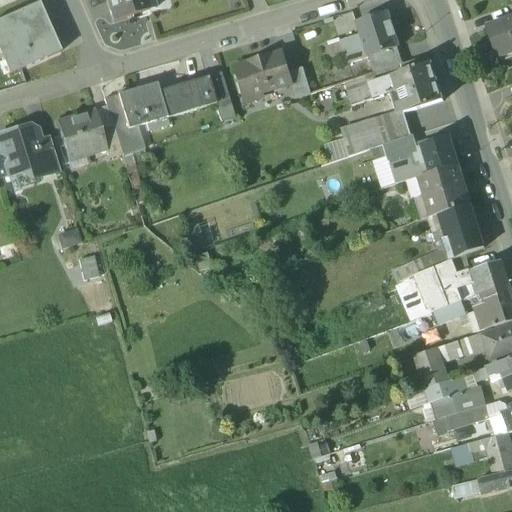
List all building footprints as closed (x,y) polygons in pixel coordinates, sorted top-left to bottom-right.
[(108,0),(115,22),(150,12),(146,0),(108,0)] [(39,5),(0,22),(0,56),(9,77),(60,54),(39,5)] [(388,15),(357,24),(361,37),(367,54),(368,59),(392,52),(399,49),(388,15)] [(511,21),(485,31),(497,65),(511,59),(511,21)] [(361,37),(340,43),(346,60),(367,54),(361,37)] [(367,54),(346,60),(353,83),(397,68),(392,52),(368,59),(367,54)] [(282,55),(236,69),(238,78),(235,78),(242,101),(290,86),(292,86),(288,74),(282,55)] [(426,68),(424,60),(402,67),(404,75),(369,86),(374,102),(375,101),(397,94),(404,116),(443,103),(431,66),(426,68)] [(353,83),(346,85),(354,112),(376,104),(375,101),(374,102),(369,86),(404,75),(402,67),(397,68),(353,83)] [(303,70),(288,74),(292,86),(290,86),(295,102),(312,97),(303,70)] [(221,75),(208,79),(216,106),(229,101),(221,75)] [(208,79),(158,94),(166,120),(216,106),(208,79)] [(156,86),(116,98),(126,132),(136,129),(166,120),(158,94),(156,86)] [(136,129),(126,132),(116,98),(104,101),(112,128),(121,157),(122,159),(144,152),(136,129)] [(95,112),(56,124),(69,165),(106,153),(107,153),(101,131),(95,112)] [(399,114),(376,121),(385,148),(407,141),(399,114)] [(374,116),(357,122),(367,154),(372,151),(385,148),(376,121),(374,116)] [(112,128),(101,131),(107,153),(106,153),(108,161),(121,157),(112,128)] [(26,129),(0,137),(0,144),(2,151),(0,154),(0,155),(9,160),(5,168),(9,179),(20,175),(33,182),(48,177),(38,144),(35,134),(26,129)] [(385,148),(372,151),(376,163),(388,159),(391,169),(412,162),(411,158),(423,154),(422,148),(417,149),(414,138),(407,141),(385,148)] [(450,139),(422,148),(423,154),(431,176),(459,167),(450,139)] [(50,141),(38,144),(48,177),(60,173),(50,141)] [(412,162),(391,169),(397,187),(419,180),(431,176),(423,154),(411,158),(412,162)] [(431,176),(419,180),(425,201),(419,203),(425,222),(429,221),(441,218),(471,208),(459,167),(431,176)] [(471,208),(441,218),(448,241),(444,242),(445,243),(447,252),(451,264),(452,263),(484,250),(471,208)] [(441,218),(429,221),(434,236),(437,236),(440,245),(445,243),(444,242),(448,241),(441,218)] [(198,225),(184,229),(191,253),(204,249),(198,225)] [(59,248),(77,246),(76,232),(58,233),(59,248)] [(447,252),(415,266),(419,277),(451,264),(447,252)] [(209,256),(197,260),(202,275),(214,271),(209,256)] [(77,261),(82,281),(98,277),(93,257),(77,261)] [(451,264),(419,277),(434,315),(455,307),(462,304),(457,292),(474,286),(470,273),(457,278),(452,263),(451,264)] [(502,263),(470,273),(474,286),(478,298),(484,295),(510,287),(502,263)] [(415,266),(393,275),(398,286),(419,277),(415,266)] [(511,294),(510,287),(484,295),(488,307),(478,310),(486,333),(495,329),(495,330),(511,324),(511,294)] [(434,315),(431,316),(442,343),(454,338),(449,325),(459,321),(455,307),(434,315)] [(511,328),(482,338),(491,363),(511,355),(511,328)] [(458,344),(436,351),(441,366),(463,358),(458,344)] [(441,366),(436,351),(417,358),(428,391),(447,384),(441,366)] [(511,361),(486,370),(490,380),(501,376),(503,381),(511,377),(511,361)] [(447,384),(428,391),(430,398),(432,405),(468,393),(465,383),(471,381),(469,377),(447,384)] [(511,377),(503,381),(498,383),(502,392),(507,390),(509,395),(511,394),(511,377)] [(468,393),(432,405),(437,422),(445,420),(458,416),(471,412),(484,409),(479,389),(468,393)] [(428,391),(413,396),(416,405),(424,402),(423,400),(430,398),(428,391)] [(484,409),(471,412),(475,425),(479,443),(484,442),(492,440),(484,409)] [(458,416),(445,420),(451,441),(470,435),(467,427),(475,425),(471,412),(458,416)] [(511,473),(511,455),(506,436),(492,440),(484,442),(489,458),(494,478),(511,473)] [(479,443),(469,446),(473,462),(489,458),(484,442),(479,443)] [(330,457),(313,462),(321,488),(338,483),(330,457)] [(511,473),(494,478),(478,482),(481,495),(511,487),(511,473)]
